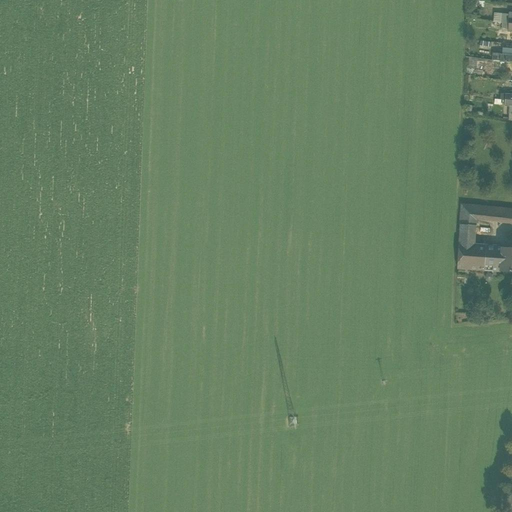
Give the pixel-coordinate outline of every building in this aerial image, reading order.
[(502,24),(503,15),(493,14),(493,22),(502,24)] [(503,15),(502,24),(508,24),(511,24),(511,17),(509,17),(509,16),(508,15),(503,15)] [(511,24),(508,24),(502,24),(502,32),(507,32),(511,32),(511,24)] [(491,61),(499,62),(500,56),(500,54),(492,53),(491,61)] [(498,71),(511,71),(511,62),(499,62),(498,71)] [(511,224),(511,209),(461,205),(459,225),(475,226),(476,220),(511,224)] [(459,225),(458,246),(474,247),(475,226),(459,225)] [(501,249),(474,247),(458,246),(457,268),(500,272),(501,249)] [(500,272),(511,272),(511,250),(501,249),(500,272)]
